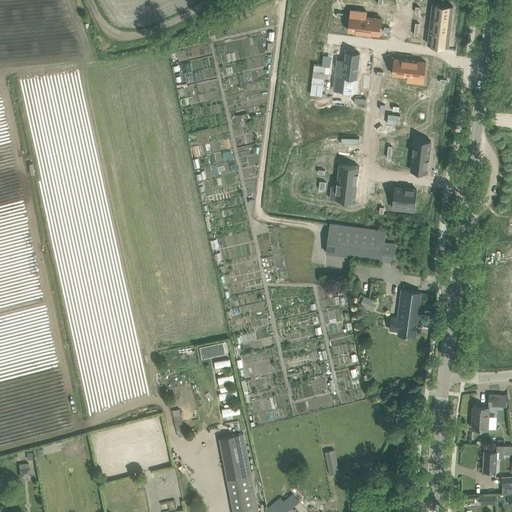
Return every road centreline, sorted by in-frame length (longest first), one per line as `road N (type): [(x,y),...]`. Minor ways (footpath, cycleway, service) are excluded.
road 1 (tertiary): [(443,376),(484,57)]
road 2 (track): [(282,0),(251,223)]
road 3 (unclassified): [(91,0),(105,27),(132,38),(210,0)]
road 4 (tertiary): [(432,511),(443,376)]
road 5 (residential): [(362,173),(376,45)]
